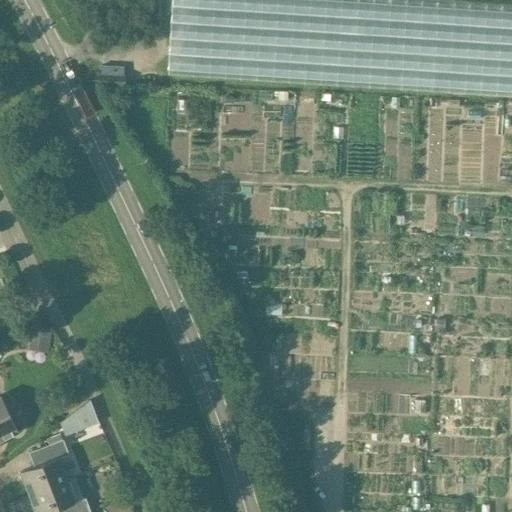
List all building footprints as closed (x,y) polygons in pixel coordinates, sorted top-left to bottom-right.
[(102,74),(101,84),(126,85),(127,74),(102,74)] [(29,328),(26,347),(44,350),(47,331),(29,328)] [(0,441),(17,433),(0,397),(0,396),(0,441)] [(28,452),(34,467),(20,472),(29,494),(66,480),(58,458),(69,454),(60,433),(46,438),(49,444),(28,452)] [(51,511),(90,511),(85,497),(83,498),(75,477),(66,480),(29,494),(35,511),(49,511),(52,511),(51,511)]
